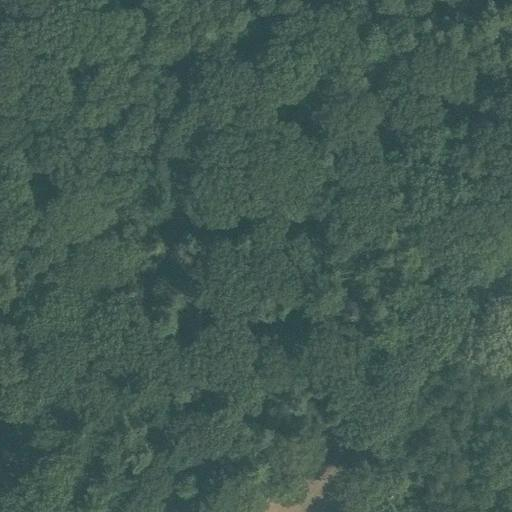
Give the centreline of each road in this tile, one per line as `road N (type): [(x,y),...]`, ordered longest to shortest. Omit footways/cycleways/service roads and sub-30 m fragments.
road 1 (track): [(0,484),(142,167),(193,0)]
road 2 (track): [(262,511),(321,454),(453,221),(511,156)]
